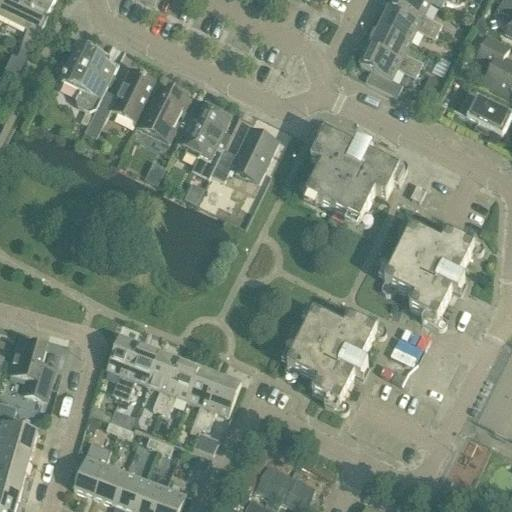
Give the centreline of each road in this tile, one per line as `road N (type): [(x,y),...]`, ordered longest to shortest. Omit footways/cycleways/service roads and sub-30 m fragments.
road 1 (residential): [(94,0),(105,24),(281,111),(329,98)]
road 2 (residential): [(52,511),(93,344),(0,311)]
road 3 (residential): [(510,309),(416,490),(368,467)]
road 4 (residential): [(368,467),(253,411),(203,511)]
road 5 (residential): [(329,98),(511,186)]
road 6 (residential): [(329,98),(303,47),(208,0)]
